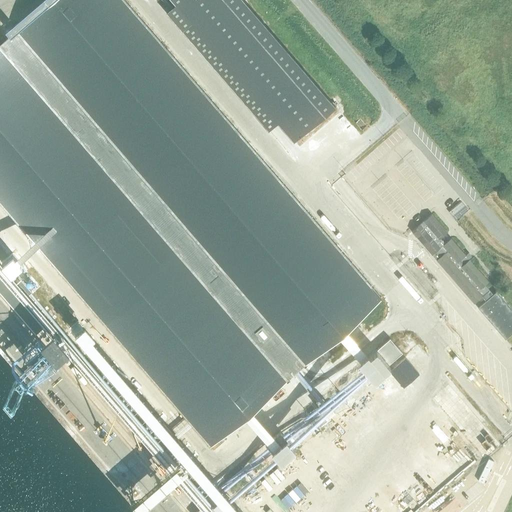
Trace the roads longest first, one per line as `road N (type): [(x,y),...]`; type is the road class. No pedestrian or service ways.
road 1 (unknown): [(309,382),(0,27)]
road 2 (unknown): [(0,219),(214,473)]
road 3 (unclassified): [(511,241),(299,0)]
road 4 (unknown): [(511,384),(460,307),(405,245),(357,209),(319,152)]
road 5 (unknown): [(172,508),(0,309)]
road 6 (unknown): [(296,169),(142,0)]
road 7 (unknown): [(415,135),(369,173),(367,192),(407,222),(455,182)]
road 8 (unknown): [(442,352),(337,511)]
road 9 (unknown): [(404,306),(296,169)]
road 10 (unknown): [(214,473),(309,382)]
road 11 (unknown): [(309,382),(404,306)]
